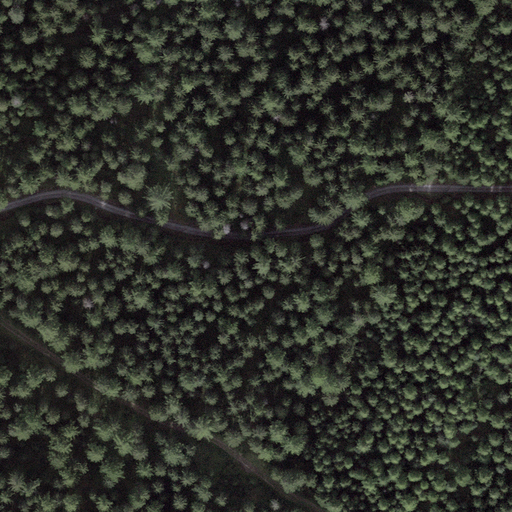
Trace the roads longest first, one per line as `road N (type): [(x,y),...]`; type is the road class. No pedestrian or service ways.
road 1 (track): [(511,186),(409,186),(332,221),(254,232),(159,227),(52,193),(0,207)]
road 2 (track): [(319,511),(228,450),(170,425),(0,321)]
